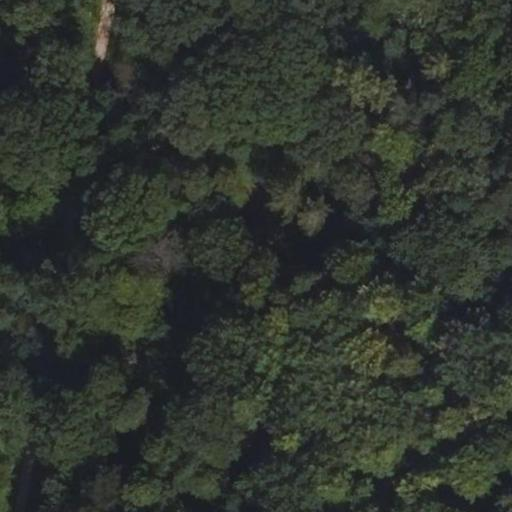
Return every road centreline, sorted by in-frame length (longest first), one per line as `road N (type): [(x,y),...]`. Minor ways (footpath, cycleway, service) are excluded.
road 1 (track): [(0,246),(317,67),(460,0)]
road 2 (track): [(109,0),(7,511)]
road 3 (track): [(298,0),(323,79),(383,119),(511,261)]
